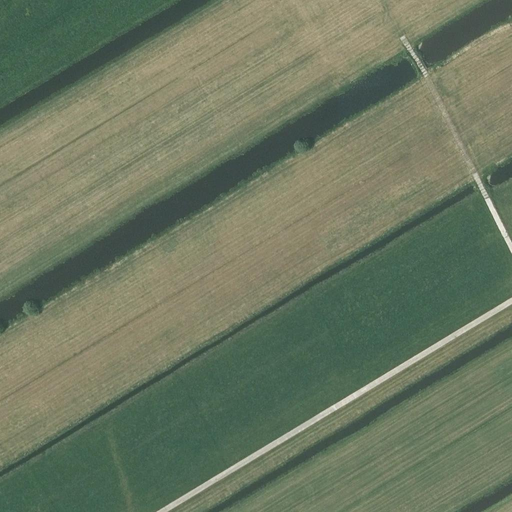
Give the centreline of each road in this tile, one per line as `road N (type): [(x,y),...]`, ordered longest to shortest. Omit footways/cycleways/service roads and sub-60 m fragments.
road 1 (track): [(161,511),(511,299)]
road 2 (track): [(511,249),(430,77),(401,37)]
